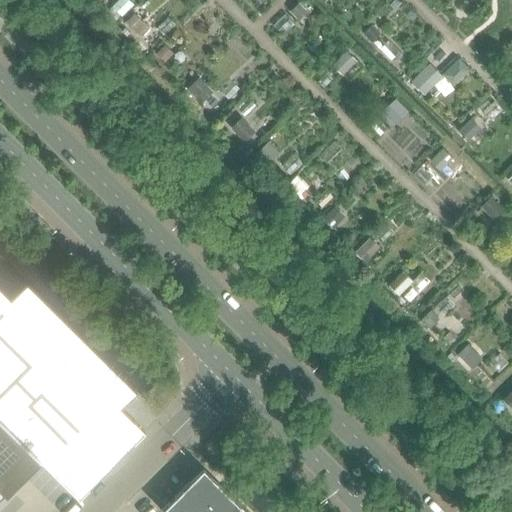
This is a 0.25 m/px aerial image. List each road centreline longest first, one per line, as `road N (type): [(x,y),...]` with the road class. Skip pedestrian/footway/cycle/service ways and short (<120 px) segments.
road 1 (secondary): [(430,511),(0,78)]
road 2 (secondary): [(0,141),(234,377)]
road 3 (residential): [(100,511),(234,377)]
road 4 (secondary): [(234,377),(362,511)]
